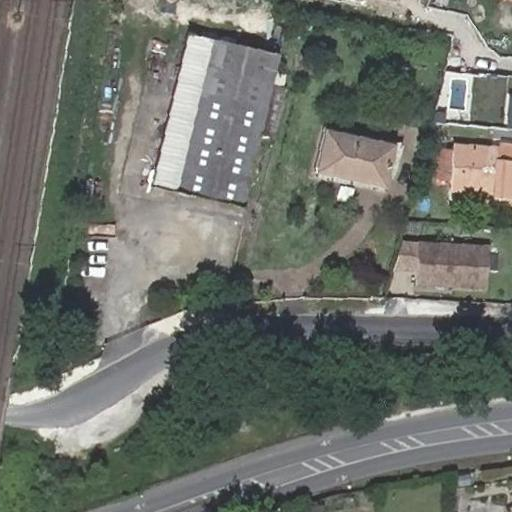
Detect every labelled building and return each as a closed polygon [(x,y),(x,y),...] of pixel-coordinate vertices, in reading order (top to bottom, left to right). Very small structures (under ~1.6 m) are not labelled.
[(178,192),(214,41),(188,36),(152,185),(178,192)] [(239,207),(275,56),(214,41),(178,192),(239,207)] [(310,163),(352,175),(358,137),(321,126),(310,163)] [(358,137),(352,175),(373,182),(384,145),(358,137)] [(491,200),(511,201),(511,147),(498,146),(497,152),(451,148),(447,190),(487,193),(491,193),(491,200)] [(486,209),(487,193),(447,190),(446,206),(486,209)] [(486,247),(415,243),(413,284),(483,288),(486,247)]
